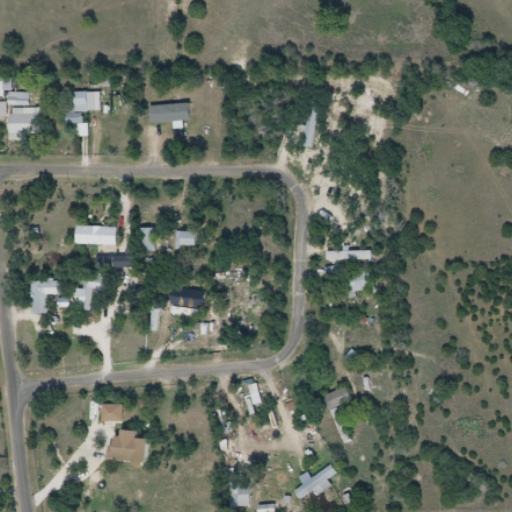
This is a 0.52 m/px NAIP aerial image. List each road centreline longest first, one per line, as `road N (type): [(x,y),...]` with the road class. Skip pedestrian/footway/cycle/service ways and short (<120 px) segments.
road 1 (residential): [(12,390),(273,360),(291,343),(302,216),(298,193),(267,172),(0,168)]
road 2 (residential): [(28,511),(12,390)]
